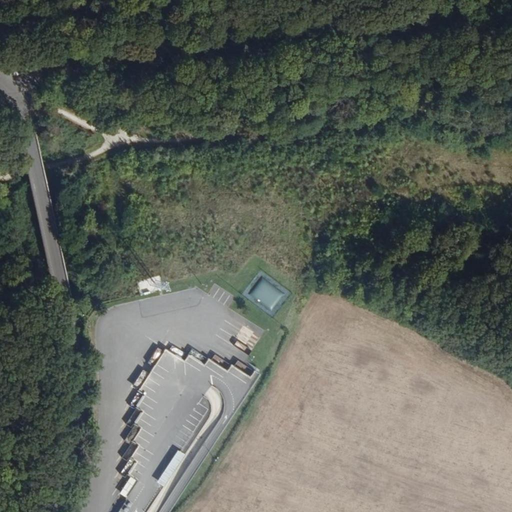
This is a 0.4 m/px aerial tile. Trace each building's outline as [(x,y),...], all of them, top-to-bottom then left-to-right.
[(247,297),(273,312),(284,294),(257,278),(247,297)] [(249,352),(257,335),(241,327),(233,344),(249,352)] [(161,352),(200,374),(204,366),(219,375),(222,369),(250,385),(257,373),(234,360),(231,366),(209,353),(202,365),(166,343),(161,352)] [(134,435),(138,427),(132,424),(128,432),(134,435)] [(161,486),(181,454),(174,449),(153,481),(161,486)] [(126,498),(136,480),(128,476),(118,494),(126,498)]
